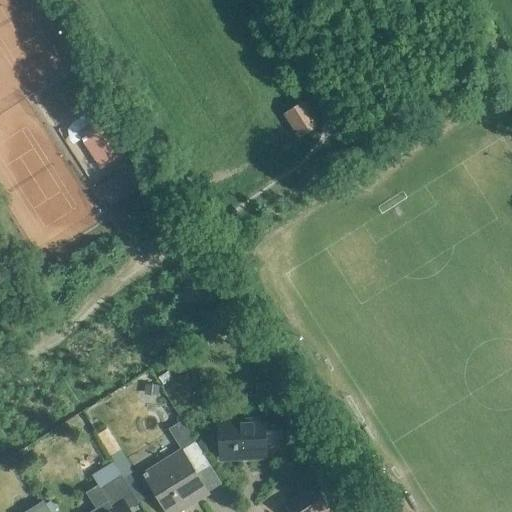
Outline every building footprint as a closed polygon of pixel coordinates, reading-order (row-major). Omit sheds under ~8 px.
[(129,149),(107,115),(79,132),(101,166),(129,149)] [(265,441),(283,440),(281,412),(261,413),(262,421),(219,423),(220,458),(265,456),(265,441)] [(196,474),(209,465),(195,441),(143,474),(166,511),(175,511),(207,492),(196,474)] [(285,504),(289,511),(325,511),(330,509),(320,492),(337,481),(323,460),(300,475),(308,489),(285,504)] [(138,502),(121,474),(93,492),(101,504),(88,511),(126,511),(126,510),(138,502)] [(349,511),(371,511),(373,511),(366,501),(349,511)] [(50,511),(45,503),(31,511),(50,511)]
